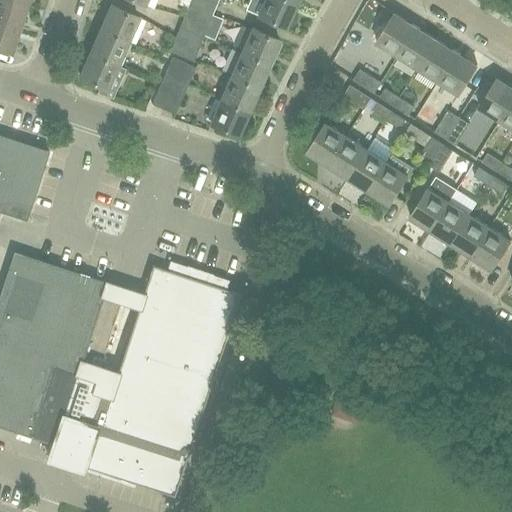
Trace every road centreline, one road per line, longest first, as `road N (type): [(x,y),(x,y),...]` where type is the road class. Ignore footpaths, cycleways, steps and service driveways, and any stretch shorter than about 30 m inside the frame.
road 1 (residential): [(511,334),(261,171)]
road 2 (residential): [(261,171),(35,99)]
road 3 (residential): [(261,171),(346,0)]
